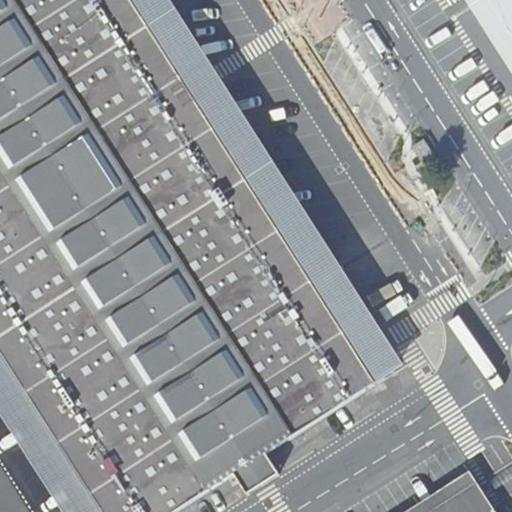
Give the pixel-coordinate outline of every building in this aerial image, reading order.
[(0,0),(0,349),(103,511),(176,511),(235,475),(245,490),(277,470),(267,454),(377,384),(131,0),(0,0)] [(131,0),(377,384),(397,371),(160,0),(131,0)] [(511,0),(469,0),(511,67),(511,0)] [(103,511),(0,349),(0,398),(72,511),(103,511)] [(277,470),(245,490),(248,496),(280,475),(277,470)] [(406,511),(435,511),(479,484),(470,471),(406,511)] [(496,511),(479,484),(435,511),(496,511)]
